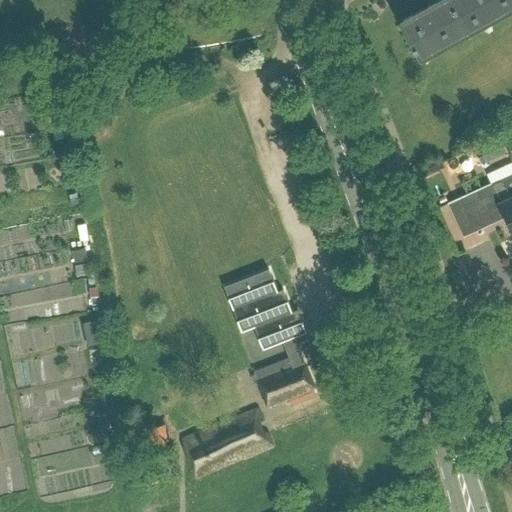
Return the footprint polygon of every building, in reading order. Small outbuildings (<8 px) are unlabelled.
[(421,60),(482,26),(467,0),(440,0),(401,22),(421,60)] [(511,0),(467,0),(482,26),(511,9),(511,0)] [(492,158),(495,168),(506,165),(497,138),(476,145),(481,162),(492,158)] [(511,227),(511,175),(460,198),(469,219),(501,205),(511,227)] [(0,251),(12,249),(10,237),(0,238),(0,251)] [(314,388),(305,363),(295,337),(307,332),(300,316),(297,309),(292,311),(286,295),(286,296),(283,289),(278,291),(272,275),(272,276),(269,269),(225,286),(227,293),(233,310),(234,309),(236,315),(242,332),(255,327),(257,333),(263,349),(283,342),(289,358),(254,371),(267,405),(289,397),(291,404),(310,397),(307,390),(314,388)] [(94,321),(83,323),(86,334),(96,332),(94,321)] [(30,382),(6,384),(7,397),(30,396),(30,382)] [(26,451),(36,498),(75,490),(72,475),(67,476),(65,463),(74,461),(66,424),(84,420),(81,407),(25,419),(28,430),(49,425),(53,446),(26,451)] [(263,432),(262,428),(258,420),(262,419),(258,409),(257,409),(255,409),(245,414),(188,440),(186,442),(185,445),(185,446),(185,448),(198,475),(245,456),(246,458),(272,447),(272,446),(273,445),(268,434),(266,431),(263,432)] [(8,454),(8,482),(19,482),(18,454),(8,454)]
